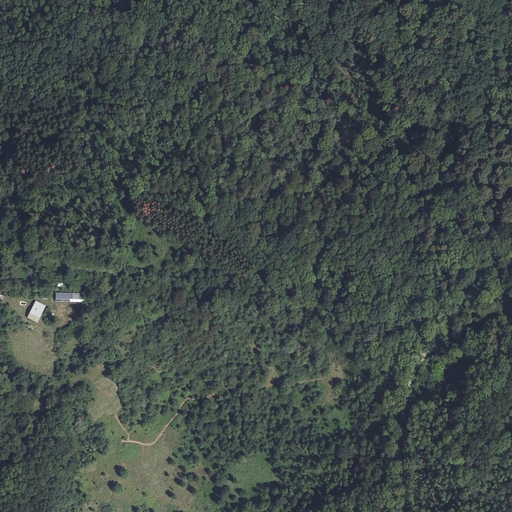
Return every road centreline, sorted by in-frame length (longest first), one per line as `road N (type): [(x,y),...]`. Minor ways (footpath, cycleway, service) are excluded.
road 1 (track): [(92,306),(123,279),(149,273),(241,277),(298,314)]
road 2 (track): [(422,355),(406,396),(400,448),(406,511)]
road 3 (track): [(422,355),(325,332),(298,314)]
